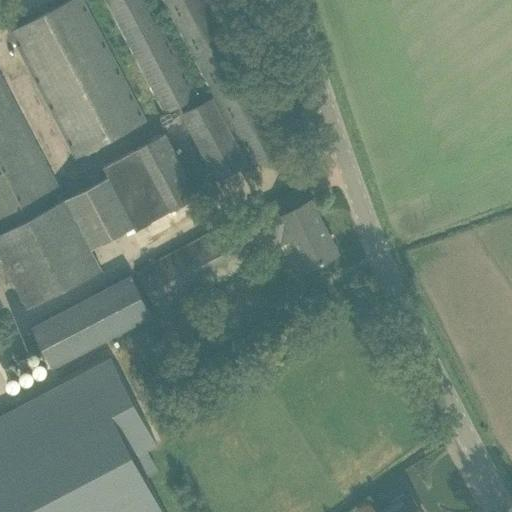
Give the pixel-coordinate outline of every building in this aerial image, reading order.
[(68,0),(9,31),(18,49),(75,158),(145,121),(82,0),(68,0)] [(104,0),(163,113),(204,92),(199,84),(191,88),(145,0),(104,0)] [(163,0),(251,167),(278,153),(279,155),(284,153),(204,0),(163,0)] [(0,231),(64,198),(0,76),(0,231)] [(181,113),(216,179),(247,164),(211,97),(181,113)] [(0,231),(0,253),(29,308),(102,270),(92,251),(198,195),(165,133),(103,166),(108,175),(64,198),(0,231)] [(301,186),(149,266),(168,304),(238,268),(294,238),(299,246),(288,252),(298,273),(318,263),(336,253),(309,201),(301,186)] [(129,275),(31,326),(52,366),(150,315),(129,275)] [(111,358),(0,416),(0,511),(163,511),(134,455),(156,444),(111,358)] [(420,511),(409,493),(404,496),(402,493),(390,501),(392,504),(378,511),(420,511)]
